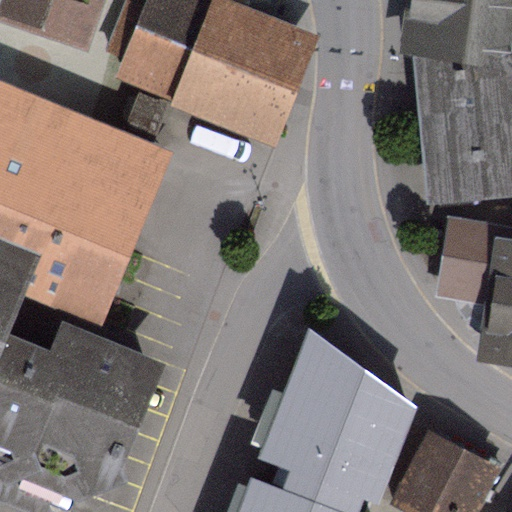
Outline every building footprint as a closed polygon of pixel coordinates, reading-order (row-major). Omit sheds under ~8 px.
[(11,0),(7,15),(81,40),(94,0),(11,0)] [(132,59),(127,71),(259,129),(298,48),(290,25),(229,0),(225,0),(221,13),(186,0),(156,0),(151,14),(128,5),(110,50),(132,59)] [(511,0),(415,0),(410,42),(422,43),(456,47),(511,53),(511,0)] [(511,53),(456,47),(422,43),(435,196),(511,189),(511,53)] [(126,133),(144,140),(161,99),(143,92),(126,133)] [(19,264),(83,291),(141,152),(7,96),(0,113),(0,272),(0,273),(0,274),(12,280),(19,264)] [(458,226),(448,289),(458,291),(460,311),(473,325),(491,336),(490,343),(511,352),(511,255),(507,255),(511,236),(458,226)] [(57,363),(0,340),(0,273),(0,272),(0,495),(33,509),(112,475),(137,417),(127,413),(146,367),(68,335),(57,363)] [(356,511),(364,493),(373,497),(408,408),(381,397),(384,390),(312,337),(291,391),(284,388),(259,450),(292,465),(281,493),(247,482),(235,511),(356,511)] [(393,504),(407,511),(473,511),(499,466),(435,432),(429,444),(426,442),(393,504)]
